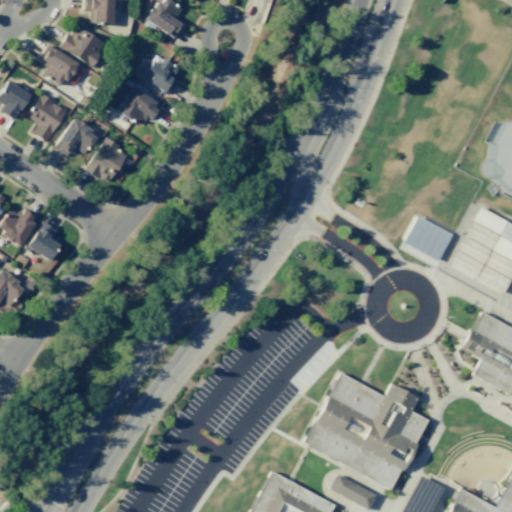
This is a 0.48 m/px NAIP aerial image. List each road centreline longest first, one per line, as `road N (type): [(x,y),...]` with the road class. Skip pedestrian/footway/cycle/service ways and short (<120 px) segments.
road 1 (tertiary): [(73,511),(113,445),(301,201),(352,104),(391,0)]
road 2 (tertiary): [(358,0),(289,163),(125,380),(41,511)]
road 3 (residential): [(0,386),(110,232),(170,165),(202,110),(224,37)]
road 4 (residential): [(110,232),(0,154)]
